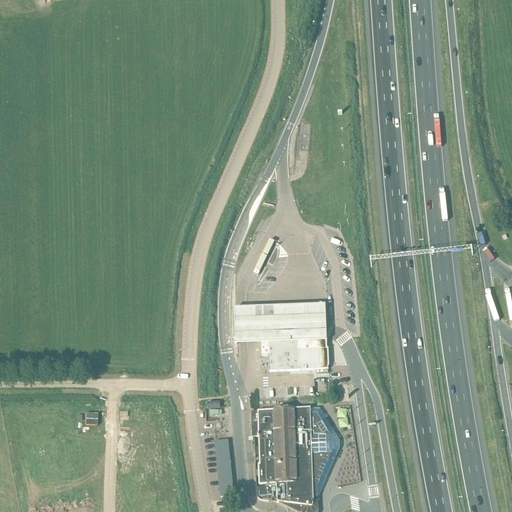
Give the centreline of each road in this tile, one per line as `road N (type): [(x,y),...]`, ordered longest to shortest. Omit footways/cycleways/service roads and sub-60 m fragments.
road 1 (motorway): [(481,511),(436,240),(420,0)]
road 2 (motorway): [(383,0),(402,250),(443,511)]
road 3 (tertiary): [(183,385),(196,247),(264,86),(275,0)]
road 4 (motorway): [(484,259),(459,132),(448,0)]
road 5 (unclassified): [(0,384),(183,385)]
road 6 (motorway): [(330,0),(283,144)]
road 7 (tertiary): [(198,511),(183,385)]
